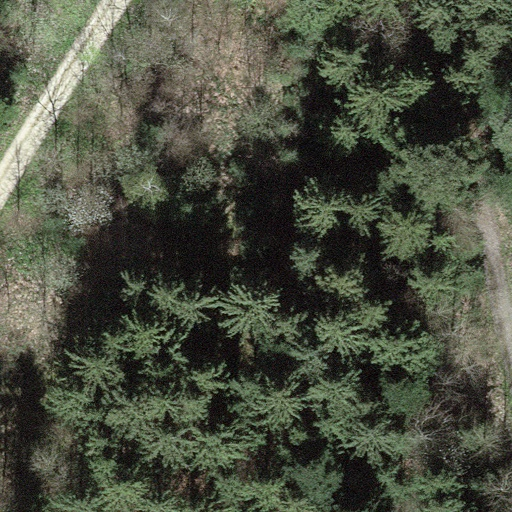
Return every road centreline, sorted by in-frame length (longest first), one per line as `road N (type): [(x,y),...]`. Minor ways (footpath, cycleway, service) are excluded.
road 1 (track): [(511,417),(398,0)]
road 2 (track): [(141,0),(0,211)]
